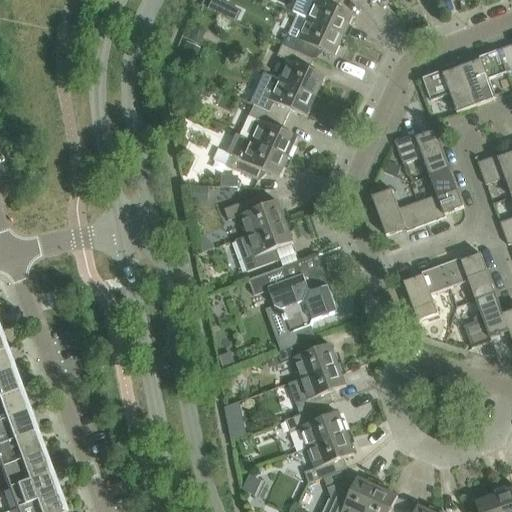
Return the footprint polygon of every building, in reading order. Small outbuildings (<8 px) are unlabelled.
[(217,0),(214,11),(239,21),(243,11),(229,6),(230,0),(217,0)] [(342,1),(340,0),(310,0),(316,2),(307,21),(345,39),(355,18),(338,11),(342,1)] [(345,39),(307,21),(298,41),(288,36),(283,47),(315,61),(319,51),(336,59),(345,39)] [(279,82),(317,99),(327,79),(310,71),(315,61),(283,47),(278,58),(288,63),(279,82)] [(511,47),(500,52),(509,75),(511,73),(511,47)] [(490,82),(509,75),(500,52),(480,60),(481,62),(463,69),(477,108),(498,101),(490,82)] [(477,108),(463,69),(445,76),(444,73),(424,81),(432,103),(451,96),(458,115),(477,108)] [(317,99),(279,82),(270,101),(260,97),(255,108),(287,122),(291,112),(308,120),(317,99)] [(287,122),(255,108),(250,119),(260,123),(251,143),(289,160),(299,140),(282,132),(287,122)] [(430,179),(451,172),(436,133),(417,140),(416,137),(395,145),(404,168),(423,161),(430,179)] [(289,160),(251,143),(242,162),(232,157),(227,169),(258,183),(263,173),(280,181),(289,160)] [(506,181),(511,197),(511,156),(500,161),(499,158),(479,166),(487,188),(506,181)] [(451,172),(430,179),(437,197),(418,204),(427,227),(447,220),(446,217),(465,210),(451,172)] [(427,227),(418,204),(400,211),(393,192),(373,199),(388,239),(407,232),(408,234),(427,227)] [(257,200),(224,212),(228,223),(239,219),(246,239),(285,225),(278,204),(261,210),(257,200)] [(511,220),(501,225),(509,248),(511,247),(511,220)] [(246,239),(235,243),(243,263),(247,275),(280,262),(276,252),(293,246),(285,225),(246,239)] [(442,268),(450,291),(469,284),(476,303),(496,295),(482,256),(463,264),(462,261),(442,268)] [(275,273),(249,283),(255,299),(269,293),(275,309),(283,314),(291,336),(297,334),(301,347),(311,343),(306,331),(312,328),(315,323),(339,314),(317,257),(275,273)] [(450,291),(442,268),(423,275),(424,278),(405,285),(419,324),(439,317),(432,298),(450,291)] [(496,295),(476,303),(482,321),(463,328),(472,350),(492,343),(491,340),(501,337),(501,339),(508,336),(507,334),(509,334),(510,333),(504,316),(496,295)] [(278,356),(267,360),(271,371),(293,363),(300,383),(339,368),(331,347),(315,354),(311,343),(301,347),(278,356)] [(3,353),(0,354),(0,377),(11,374),(10,372),(6,362),(6,351),(3,352),(3,353)] [(300,383),(289,387),(301,418),(319,412),(334,406),(330,396),(347,389),(339,368),(300,383)] [(11,374),(0,377),(0,400),(18,394),(18,393),(14,382),(13,371),(10,372),(11,374)] [(18,394),(0,400),(0,424),(26,415),(25,413),(21,402),(21,392),(18,393),(18,394)] [(26,415),(0,424),(0,447),(33,435),(33,434),(29,423),(29,412),(28,413),(28,412),(25,413),(26,415)] [(301,418),(286,424),(290,435),(301,431),(309,451),(347,437),(339,415),(322,421),(319,412),(301,418)] [(33,435),(0,447),(0,467),(1,470),(41,455),(40,454),(36,443),(36,433),(33,434),(33,435)] [(316,470),(305,474),(309,486),(324,480),(342,474),(338,463),(354,457),(347,437),(309,451),(316,470)] [(41,455),(1,470),(8,490),(48,476),(48,474),(44,464),(43,453),(40,454),(41,455)] [(48,476),(8,490),(16,511),(56,496),(55,495),(51,484),(51,473),(48,474),(48,476)] [(332,500),(326,511),(368,511),(378,492),(357,482),(355,486),(345,482),(342,474),(324,480),(332,500)] [(511,511),(511,491),(497,497),(502,511),(511,511)] [(378,492),(368,511),(392,511),(398,500),(378,492)] [(58,493),(55,495),(56,496),(16,511),(61,511),(59,504),(58,493)] [(478,511),(502,511),(497,497),(476,505),(478,511)]
